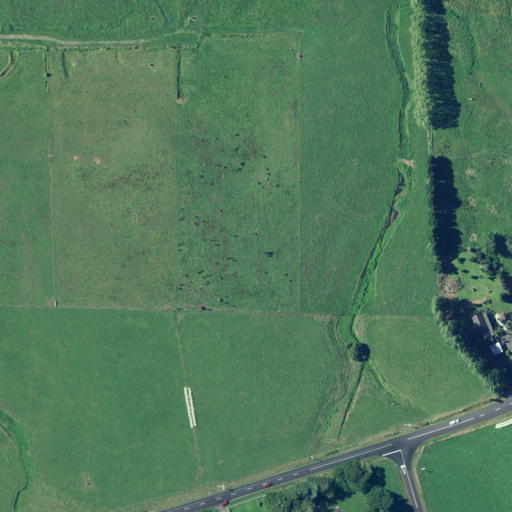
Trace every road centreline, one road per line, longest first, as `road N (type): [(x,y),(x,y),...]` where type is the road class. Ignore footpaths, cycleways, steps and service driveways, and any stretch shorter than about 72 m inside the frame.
road 1 (tertiary): [(168,511),(397,442)]
road 2 (tertiary): [(397,442),(511,401)]
